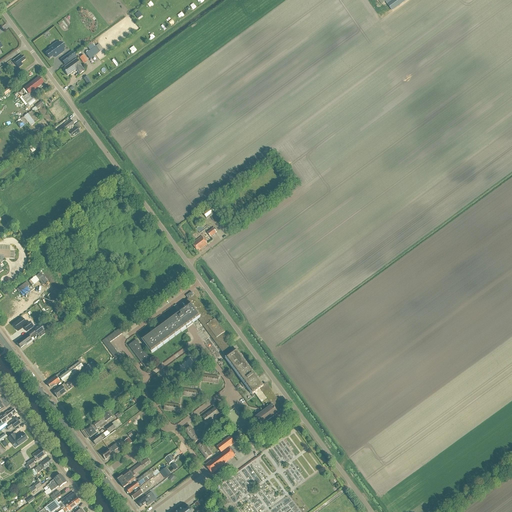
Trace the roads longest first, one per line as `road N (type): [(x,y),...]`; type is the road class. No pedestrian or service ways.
road 1 (unclassified): [(201,281),(26,45)]
road 2 (unclassified): [(371,511),(201,281)]
road 3 (residential): [(172,428),(229,384),(196,342),(147,378)]
road 4 (secondary): [(103,476),(0,337)]
road 5 (unclassified): [(94,511),(0,383)]
road 6 (residential): [(147,378),(124,338),(201,281)]
